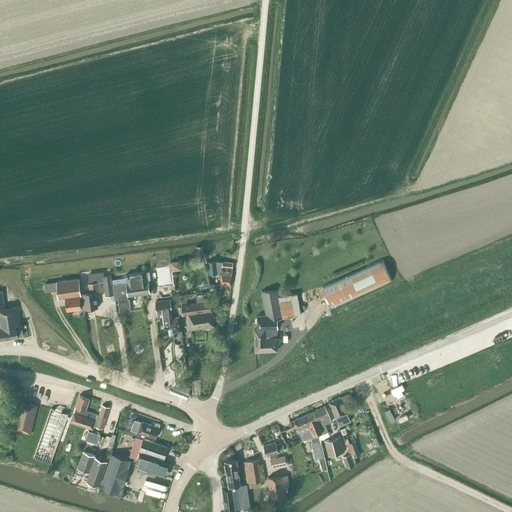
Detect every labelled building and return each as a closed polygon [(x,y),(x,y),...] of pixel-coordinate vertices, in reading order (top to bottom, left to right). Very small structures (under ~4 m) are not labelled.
[(332,308),(392,281),(382,259),(322,286),(332,308)] [(179,264),(178,260),(170,261),(171,271),(181,270),(181,264),(179,264)] [(217,261),(208,262),(208,274),(219,273),(219,274),(221,274),(220,284),(230,285),(232,263),(222,262),(217,261)] [(169,267),(157,269),(159,287),(172,285),(169,267)] [(146,280),(145,272),(126,274),(127,283),(113,284),(114,298),(117,298),(119,312),(130,311),(129,299),(128,299),(128,295),(149,293),(147,280),(146,280)] [(111,274),(104,276),(104,281),(96,282),(95,273),(87,274),(88,283),(89,292),(83,293),(84,308),(98,307),(96,292),(98,291),(104,290),(105,296),(113,295),(111,274)] [(67,310),(81,309),(79,296),(81,295),(79,278),(57,281),(43,283),(45,291),(57,289),(58,298),(65,297),(67,310)] [(17,336),(21,335),(20,324),(19,324),(16,306),(4,308),(1,291),(0,290),(0,339),(17,336)] [(258,328),(254,328),(255,351),(275,350),(277,350),(277,337),(277,328),(278,328),(277,319),(282,318),(278,296),(277,290),(265,291),(261,291),(266,315),(257,316),(258,328)] [(278,296),(282,318),(301,315),(297,293),(278,296)] [(213,316),(214,316),(213,313),(212,312),(212,311),(211,311),(210,301),(209,301),(208,299),(204,299),(203,297),(196,298),(197,303),(187,304),(181,305),(181,306),(178,307),(179,315),(188,314),(190,329),(214,326),(212,317),(213,316)] [(172,317),(171,307),(170,298),(156,300),(158,319),(160,319),(162,333),(181,330),(179,316),(172,317)] [(75,407),(85,410),(89,399),(79,395),(75,407)] [(350,421),(347,412),(340,397),(329,402),(335,417),(339,426),(350,421)] [(30,433),(37,405),(19,401),(12,429),(30,433)] [(102,428),(109,407),(102,405),(99,415),(85,410),(75,407),(70,421),(92,429),(93,426),(102,428)] [(324,406),(313,411),(321,431),(322,433),(327,431),(324,423),(331,421),(328,415),(324,406)] [(50,463),(68,414),(51,408),(33,457),(50,463)] [(313,411),(294,420),(298,429),(300,434),(303,440),(311,437),(319,435),(319,434),(322,433),(321,431),(313,411)] [(134,419),(130,430),(137,432),(146,435),(150,436),(155,438),(160,424),(153,422),(152,425),(141,421),(134,419)] [(100,434),(88,430),(85,439),(97,443),(100,434)] [(319,435),(311,437),(312,442),(311,442),(311,445),(315,444),(316,446),(321,444),(319,435)] [(139,450),(143,439),(135,436),(129,455),(137,458),(139,452),(150,456),(150,454),(139,450)] [(115,438),(111,437),(107,451),(111,452),(115,438)] [(340,437),(324,441),(328,456),(344,451),(340,437)] [(137,458),(134,466),(143,469),(142,472),(154,476),(155,473),(166,476),(170,464),(160,461),(161,458),(164,458),(167,447),(149,440),(145,439),(143,438),(143,439),(139,450),(150,454),(150,456),(139,452),(137,458)] [(350,454),(359,451),(355,441),(349,443),(348,439),(345,440),(346,444),(350,454)] [(282,443),(276,445),(275,442),(264,446),(267,456),(284,450),(282,443)] [(98,484),(107,460),(95,455),(83,451),(77,467),(90,472),(87,480),(98,484)] [(100,487),(119,493),(122,485),(123,485),(128,469),(127,469),(130,460),(111,454),(100,487)] [(287,464),(285,455),(270,458),(272,467),(287,464)] [(327,469),(325,457),(319,458),(322,470),(327,469)] [(246,483),(240,484),(236,459),(225,460),(229,486),(222,487),(224,511),(235,511),(235,509),(250,508),(246,483)] [(247,482),(248,482),(248,488),(261,487),(260,481),(265,480),(262,464),(259,464),(258,459),(244,462),(247,482)] [(284,487),(289,486),(287,475),(267,477),(270,497),(285,495),(284,487)]
